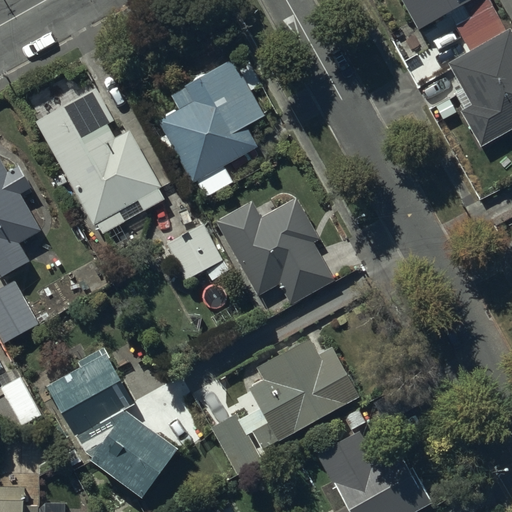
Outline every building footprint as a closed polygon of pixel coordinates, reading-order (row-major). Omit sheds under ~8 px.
[(510,37),(489,0),(404,0),(421,29),(465,5),(473,20),(458,28),(474,57),(510,37)] [(511,125),(511,40),(510,37),(474,57),(455,67),(478,107),(469,112),(486,140),(511,125)] [(241,129),(265,116),(236,64),(174,98),(183,114),(166,123),(196,178),(251,147),(241,129)] [(112,123),(96,93),(44,121),(104,233),(164,202),(129,136),(116,143),(107,126),(112,123)] [(27,187),(18,171),(9,176),(0,160),(0,279),(32,262),(20,240),(38,230),(18,192),(27,187)] [(261,222),(253,208),(221,225),(259,293),(282,281),(293,302),(334,280),(313,243),(317,240),(296,202),(261,222)] [(222,262),(202,227),(167,247),(187,282),(222,262)] [(34,323),(13,285),(0,292),(0,326),(6,338),(34,323)] [(319,362),(310,346),(262,371),(268,384),(255,390),(266,410),(249,419),(266,451),(361,399),(336,353),(319,362)] [(174,453),(127,419),(123,411),(134,405),(107,352),(85,363),(90,372),(55,389),(86,453),(144,494),(174,453)] [(261,460),(238,418),(216,429),(238,472),(261,460)] [(379,482),(356,441),(325,457),(355,511),(420,511),(430,507),(408,467),(379,482)] [(25,488),(0,487),(0,511),(65,511),(65,505),(25,505),(25,488)]
